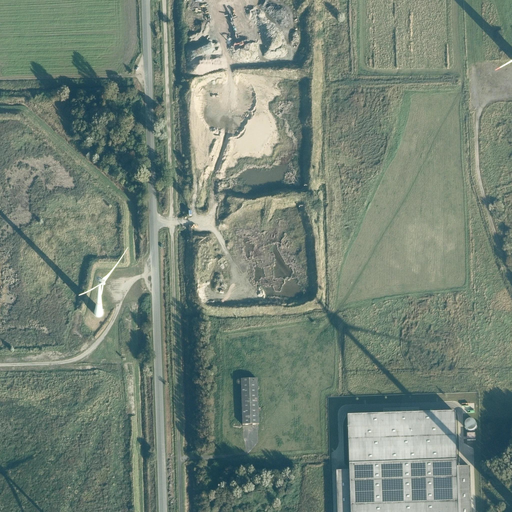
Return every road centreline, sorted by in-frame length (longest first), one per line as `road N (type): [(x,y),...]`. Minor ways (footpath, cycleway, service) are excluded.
road 1 (unclassified): [(163,511),(146,0)]
road 2 (track): [(511,279),(485,201),(476,134),(477,98),(511,99)]
road 3 (track): [(0,366),(77,364),(134,287),(155,285)]
road 4 (track): [(0,79),(148,74)]
